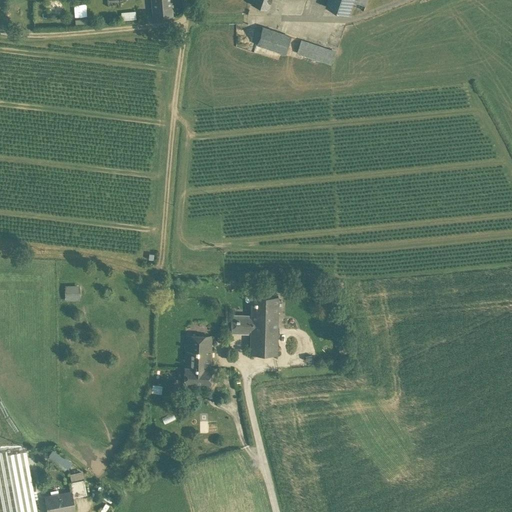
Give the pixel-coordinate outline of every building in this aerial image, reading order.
[(252,0),(251,4),(268,10),(271,0),(252,0)] [(328,0),(326,7),(349,15),(352,6),(353,0),(328,0)] [(353,0),(352,6),(364,10),(367,0),(353,0)] [(292,37),(262,27),(256,44),(286,54),(292,37)] [(336,52),(301,41),(297,53),(332,64),(336,52)] [(63,284),(63,299),(78,299),(78,283),(63,284)] [(278,296),(252,296),(251,316),(250,333),(250,354),(276,354),(278,296)] [(251,316),(232,315),(232,332),(250,333),(251,316)] [(211,336),(187,335),(185,367),(184,367),(184,383),(210,384),(211,369),(210,369),(211,336)] [(66,469),(71,461),(52,448),(46,456),(66,469)] [(0,472),(0,489),(35,484),(32,467),(0,472)] [(84,479),(69,482),(71,492),(72,492),(73,497),(87,494),(84,479)] [(71,492),(44,497),(47,511),(64,511),(75,510),(73,497),(72,492),(71,492)]
